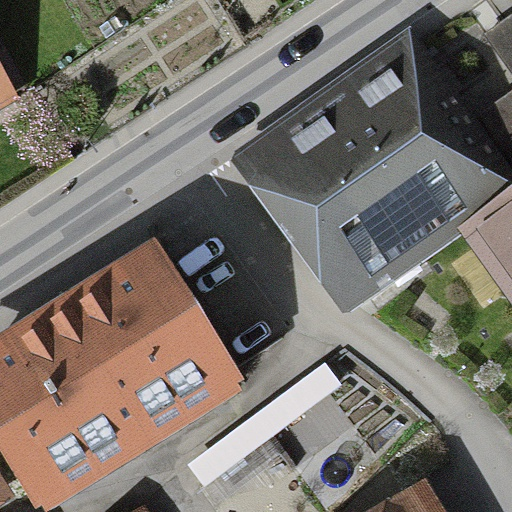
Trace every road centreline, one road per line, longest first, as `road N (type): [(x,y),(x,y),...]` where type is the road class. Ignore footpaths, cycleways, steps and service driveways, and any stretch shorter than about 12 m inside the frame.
road 1 (residential): [(192,141),(311,312),(393,357),(452,410),(473,438),(502,511)]
road 2 (tertiary): [(398,0),(192,141)]
road 3 (tertiary): [(192,141),(0,259)]
